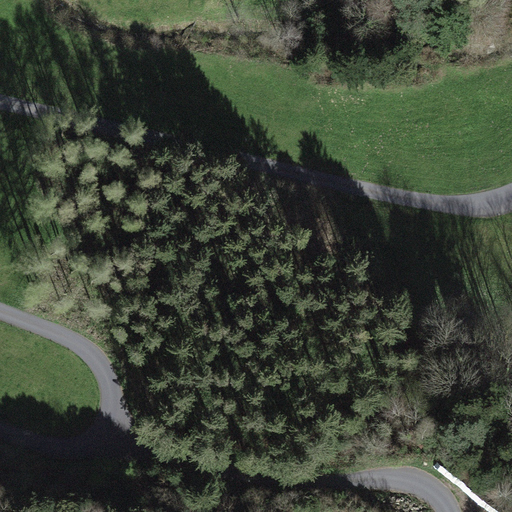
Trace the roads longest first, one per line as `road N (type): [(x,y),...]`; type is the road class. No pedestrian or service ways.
road 1 (unclassified): [(511,195),(428,202),(0,103)]
road 2 (unclassified): [(0,311),(94,348),(118,365),(124,398),(114,434),(91,453),(55,452),(0,434)]
